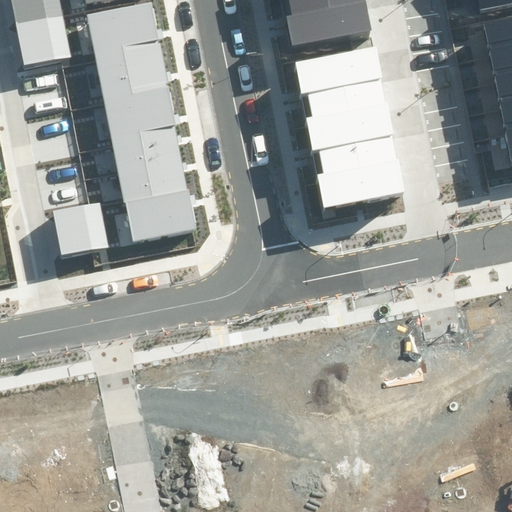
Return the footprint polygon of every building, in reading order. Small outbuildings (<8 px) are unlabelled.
[(11,0),(25,67),(72,58),(60,0),(11,0)] [(293,49),(373,33),(366,1),(365,1),(364,0),(289,0),(292,15),(286,16),(293,49)] [(511,0),(479,0),(481,10),(511,3),(511,0)] [(125,202),(133,241),(197,228),(192,204),(196,204),(194,195),(191,195),(189,189),(187,190),(183,170),(187,169),(186,162),(182,163),(178,143),(182,142),(181,135),(177,136),(175,125),(180,124),(178,114),(173,115),(166,81),(172,80),(170,71),(166,72),(159,39),(163,38),(161,29),(157,30),(151,2),(86,15),(124,203),(125,202)] [(505,131),(511,162),(511,17),(483,23),(488,46),(490,45),(491,49),(489,50),(494,70),(496,70),(497,74),(494,74),(499,97),(501,96),(502,101),(500,101),(505,124),(506,124),(508,131),(505,131)] [(324,207),(404,192),(398,159),(396,159),(392,134),(394,134),(388,102),(385,103),(380,78),(383,77),(376,46),(295,62),(302,94),(308,92),(312,116),(306,118),(313,150),(319,149),(323,173),(317,174),(324,207)] [(62,257),(108,248),(100,202),(53,211),(62,257)]
